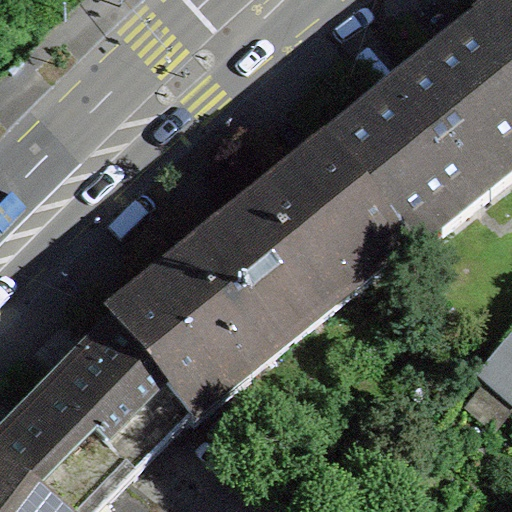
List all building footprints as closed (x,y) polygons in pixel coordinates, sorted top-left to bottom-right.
[(511,0),(510,2),(511,4),(511,8),(477,36),(449,58),(446,55),(400,92),(355,129),(358,132),(329,155),(297,180),(295,177),(219,238),(144,298),(146,301),(115,327),(195,427),(252,381),(251,379),(350,298),(352,301),(409,255),(399,242),(427,219),(442,237),(511,181),(511,0)] [(195,427),(115,327),(113,328),(115,330),(53,392),(0,446),(0,477),(44,511),(151,511),(125,492),(191,425),(193,428),(195,427)] [(511,338),(477,379),(511,408),(511,338)] [(262,485),(296,511),(363,511),(380,494),(302,434),(262,485)] [(0,511),(44,511),(0,477),(0,511)]
